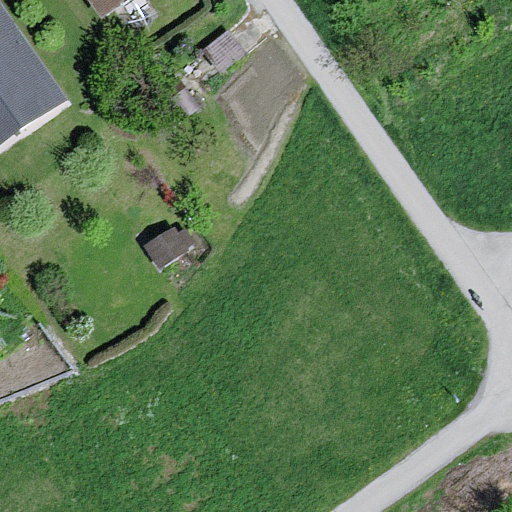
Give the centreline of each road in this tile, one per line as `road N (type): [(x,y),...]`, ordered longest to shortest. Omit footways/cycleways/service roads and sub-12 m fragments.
road 1 (residential): [(474,285),(274,0)]
road 2 (residential): [(357,511),(511,401)]
